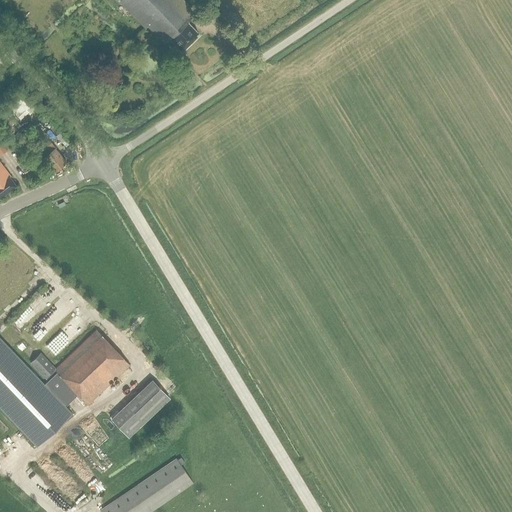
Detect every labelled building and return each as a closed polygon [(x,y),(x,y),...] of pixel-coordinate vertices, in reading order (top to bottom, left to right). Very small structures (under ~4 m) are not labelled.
[(182,49),(199,33),(188,21),(196,13),(183,0),(115,0),(129,14),(130,12),(145,28),(148,25),(165,43),(171,38),(182,49)] [(21,91),(14,97),(29,114),(36,108),(21,91)] [(3,138),(0,139),(0,141),(7,150),(13,145),(5,135),(3,138)] [(54,172),(66,163),(51,144),(39,154),(54,172)] [(0,198),(15,188),(8,179),(10,177),(0,163),(0,198)] [(49,311),(58,323),(72,312),(63,300),(49,311)] [(41,353),(30,363),(48,382),(46,383),(67,405),(77,395),(87,405),(130,365),(97,330),(56,369),(41,353)] [(0,338),(0,409),(36,447),(72,414),(65,406),(67,405),(46,383),(44,385),(0,338)] [(152,381),(125,407),(142,425),(169,399),(152,381)] [(101,511),(149,511),(192,484),(180,465),(186,461),(183,457),(100,510),(101,511)]
